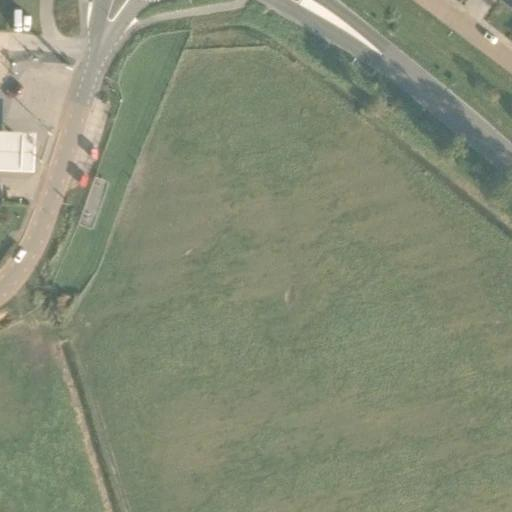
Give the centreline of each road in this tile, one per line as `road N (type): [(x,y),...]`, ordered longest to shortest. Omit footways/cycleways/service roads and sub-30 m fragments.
road 1 (tertiary): [(0,291),(33,248),(94,69),(131,0)]
road 2 (primary): [(511,162),(305,0)]
